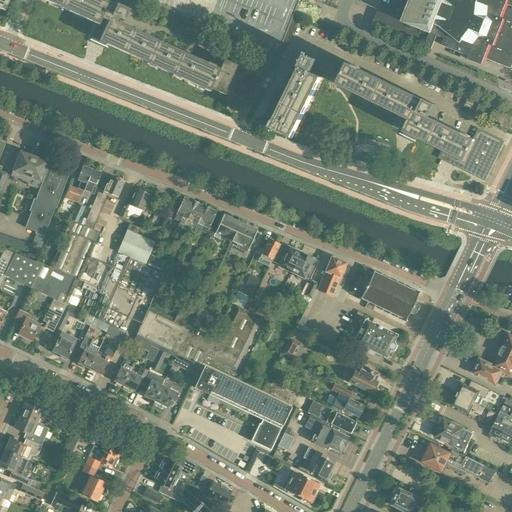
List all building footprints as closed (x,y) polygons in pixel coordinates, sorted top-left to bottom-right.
[(0,0),(0,8),(5,10),(8,0),(0,0)] [(97,0),(45,0),(97,24),(91,37),(209,91),(210,89),(223,94),(236,65),(223,59),(218,71),(115,24),(117,19),(122,21),(128,10),(115,4),(114,7),(107,4),(97,0)] [(145,0),(278,53),(299,0),(315,0),(326,4),(327,0),(145,0)] [(511,69),(511,65),(511,0),(393,0),(382,29),(372,25),(431,49),(437,36),(442,38),(440,45),(483,62),(484,58),(511,69)] [(419,101),(346,65),(345,67),(339,64),(340,62),(320,53),(305,54),(303,59),(300,57),(295,68),(301,71),(292,90),(290,89),(287,94),(289,95),(273,129),(292,139),(322,78),(409,120),(403,132),(404,132),(445,152),(442,157),(483,177),(500,143),(479,132),(474,142),(420,116),(422,113),(429,117),(435,105),(424,99),(418,111),(415,110),(419,101)] [(475,100),(469,97),(464,107),(470,110),(475,100)] [(509,130),(511,123),(511,116),(480,102),(476,112),(501,124),(500,126),(509,130)] [(28,155),(20,152),(11,176),(27,182),(26,185),(36,189),(36,187),(37,187),(41,178),(45,180),(49,171),(44,169),(46,163),(47,162),(37,159),(38,156),(29,153),(28,155)] [(49,163),(46,163),(44,169),(49,171),(45,180),(41,178),(37,187),(39,188),(35,200),(33,199),(29,211),(31,212),(25,229),(34,232),(34,234),(43,237),(54,208),(55,208),(69,170),(49,163)] [(84,190),(92,169),(87,168),(87,167),(84,166),(83,166),(82,166),(77,180),(80,181),(77,189),(69,186),(64,199),(78,204),(83,192),(84,190)] [(96,187),(101,173),(100,173),(101,172),(96,170),(96,171),(92,169),(84,190),(83,192),(91,195),(94,187),(96,187)] [(71,220),(50,267),(78,278),(81,272),(93,277),(98,265),(97,262),(88,257),(100,232),(92,229),(107,193),(117,197),(124,182),(123,182),(122,180),(120,179),(118,180),(115,178),(113,182),(109,180),(107,186),(105,185),(101,193),(98,191),(83,225),(78,223),(71,220)] [(143,211),(150,195),(149,192),(144,190),(141,191),(136,188),(129,205),(125,203),(119,216),(125,219),(129,211),(139,216),(141,211),(143,211)] [(183,226),(194,202),(192,200),(192,201),(184,197),(174,220),(179,222),(177,228),(181,230),(183,226)] [(197,223),(204,206),(198,203),(194,202),(183,226),(189,229),(192,221),(197,223)] [(77,205),(71,220),(78,223),(84,208),(77,205)] [(206,234),(216,212),(208,208),(209,208),(204,206),(197,223),(192,235),(198,237),(200,231),(206,234)] [(223,215),(215,233),(221,236),(222,236),(221,237),(231,241),(239,223),(231,219),(231,218),(223,215)] [(230,243),(227,251),(237,256),(243,258),(248,248),(256,230),(249,226),(248,227),(239,223),(231,241),(237,244),(236,246),(230,243)] [(126,231),(136,235),(138,229),(129,225),(126,231)] [(154,243),(136,235),(126,231),(116,253),(145,265),(154,243)] [(270,263),(272,260),(279,245),(268,239),(259,258),(270,263)] [(290,273),(301,251),(295,248),(294,250),(287,247),(278,267),(290,273)] [(0,258),(0,325),(6,312),(0,309),(0,284),(4,275),(20,283),(54,299),(55,300),(60,292),(70,297),(78,278),(50,267),(5,249),(0,258)] [(301,251),(290,273),(304,280),(305,279),(309,280),(318,261),(306,255),(306,254),(301,251)] [(338,285),(342,286),(349,269),(347,269),(348,265),(346,264),(346,263),(331,257),(317,291),(333,297),(338,285)] [(351,289),(349,292),(350,293),(360,297),(359,298),(359,299),(361,299),(366,301),(366,302),(367,303),(364,308),(372,311),(375,307),(375,306),(382,309),(381,310),(383,310),(383,309),(389,312),(389,313),(390,314),(390,313),(394,314),(397,316),(396,318),(397,318),(398,317),(404,320),(405,322),(406,321),(405,319),(409,313),(414,315),(415,313),(416,313),(419,306),(418,306),(420,303),(414,300),(418,294),(420,293),(419,292),(417,293),(411,290),(412,288),(411,288),(410,289),(404,286),(404,285),(403,284),(403,286),(396,282),(397,281),(396,281),(395,282),(388,279),(389,277),(388,277),(387,277),(387,276),(383,274),(383,275),(381,274),(382,274),(381,273),(380,275),(374,272),(375,270),(374,270),(373,271),(362,266),(361,267),(356,278),(351,289)] [(251,298),(258,284),(245,277),(238,291),(248,297),(251,298)] [(306,284),(299,298),(308,303),(317,284),(311,281),(309,285),(306,284)] [(238,291),(235,297),(245,302),(248,297),(238,291)] [(54,299),(43,321),(46,323),(44,327),(53,332),(55,328),(63,312),(70,297),(60,292),(55,300),(54,299)] [(156,295),(150,307),(164,314),(170,301),(156,295)] [(235,297),(231,303),(236,305),(242,308),(245,302),(235,297)] [(260,304),(255,313),(266,318),(270,309),(260,304)] [(150,307),(135,338),(151,346),(159,350),(180,361),(199,370),(201,365),(206,357),(235,371),(262,318),(242,308),(236,305),(229,319),(225,317),(220,328),(224,330),(222,333),(201,322),(197,329),(192,326),(187,324),(191,315),(180,310),(175,319),(164,314),(150,307)] [(191,315),(187,324),(192,326),(200,308),(195,306),(191,315)] [(200,308),(192,326),(197,329),(201,322),(202,320),(208,323),(212,314),(206,311),(200,308)] [(23,324),(18,334),(32,341),(35,334),(36,334),(39,329),(38,329),(39,325),(27,319),(29,314),(19,310),(15,320),(23,324)] [(63,312),(55,328),(61,331),(69,315),(63,312)] [(93,318),(88,316),(84,323),(89,326),(93,318)] [(301,331),(307,319),(302,317),(296,328),(301,331)] [(353,343),(386,359),(390,351),(391,352),(395,343),(394,343),(397,335),(365,319),(353,343)] [(106,332),(109,326),(103,323),(100,330),(106,332)] [(110,326),(106,334),(115,338),(120,340),(124,333),(118,329),(110,326)] [(56,342),(52,351),(61,355),(60,357),(65,360),(66,358),(67,358),(76,340),(61,332),(60,334),(58,333),(54,341),(56,342)] [(511,336),(509,335),(494,366),(511,374),(511,336)] [(84,350),(78,363),(89,369),(95,357),(99,348),(92,344),(94,341),(85,336),(80,347),(84,350)] [(295,361),(304,345),(290,338),(282,353),(295,361)] [(118,346),(113,343),(110,341),(103,354),(112,358),(118,346)] [(151,346),(145,359),(152,362),(159,350),(151,346)] [(159,350),(153,362),(159,365),(164,353),(159,350)] [(125,356),(120,367),(121,367),(123,368),(125,364),(126,364),(129,358),(125,356)] [(95,357),(89,369),(100,374),(106,362),(95,357)] [(492,370),(494,366),(480,359),(472,373),(478,376),(486,380),(487,380),(488,377),(494,379),(497,372),(492,370)] [(180,361),(178,366),(187,371),(184,377),(193,382),(199,370),(180,361)] [(365,389),(370,392),(370,391),(373,391),(376,386),(374,383),(375,383),(374,382),(375,380),(378,374),(372,371),(372,370),(368,368),(368,369),(364,367),(353,361),(344,378),(350,381),(349,382),(365,389)] [(121,367),(114,381),(123,385),(130,371),(132,367),(126,364),(125,364),(123,368),(121,367)] [(204,366),(194,388),(198,390),(204,393),(262,420),(260,424),(259,423),(250,441),(270,451),(291,407),(204,366)] [(130,371),(123,385),(134,391),(137,386),(136,386),(139,381),(142,381),(147,371),(140,368),(137,374),(130,371)] [(151,379),(143,395),(144,396),(144,397),(147,399),(148,398),(154,401),(162,385),(151,379)] [(164,379),(162,385),(154,401),(168,407),(169,404),(172,405),(178,394),(181,387),(164,379)] [(459,389),(456,394),(475,403),(478,396),(484,398),(488,389),(477,384),(475,389),(460,382),(457,389),(459,389)] [(334,384),(332,390),(350,398),(352,393),(334,384)] [(332,403),(331,406),(335,408),(348,415),(348,413),(357,418),(363,406),(338,393),(336,399),(335,398),(332,403)] [(476,413),(471,410),(475,403),(456,394),(454,399),(453,399),(450,405),(474,417),(476,413)] [(25,403),(20,416),(36,423),(40,414),(62,425),(67,414),(56,409),(58,406),(57,405),(38,396),(37,400),(33,407),(25,403)] [(307,413),(310,414),(345,431),(349,433),(351,430),(353,431),(356,424),(355,423),(355,422),(336,413),(313,401),(307,413)] [(490,410),(484,422),(490,425),(495,413),(490,410)] [(492,429),(490,433),(500,438),(508,421),(510,417),(500,412),(498,416),(492,429)] [(327,450),(336,454),(337,451),(339,453),(343,446),(348,437),(343,435),(345,431),(310,414),(304,427),(316,432),(315,435),(314,434),(311,440),(314,442),(314,443),(327,450)] [(20,416),(14,428),(20,430),(26,433),(32,436),(30,441),(40,446),(45,436),(48,429),(36,423),(20,416)] [(473,433),(467,430),(444,419),(443,420),(442,420),(439,426),(440,426),(440,428),(434,425),(431,431),(437,434),(435,437),(438,438),(454,446),(453,448),(464,453),(469,444),(468,444),(473,433)] [(511,423),(508,421),(500,438),(510,443),(511,437),(511,423)] [(100,449),(118,457),(123,446),(94,433),(91,438),(103,443),(100,449)] [(288,451),(294,438),(285,434),(279,446),(288,451)] [(10,439),(5,450),(20,456),(28,460),(29,460),(31,456),(33,456),(34,456),(36,455),(38,454),(39,453),(42,446),(40,446),(30,441),(27,447),(23,445),(15,441),(10,439)] [(482,472),(484,466),(466,457),(448,448),(446,452),(431,444),(431,445),(430,445),(427,450),(428,451),(426,454),(424,453),(421,459),(423,460),(422,462),(442,472),(445,466),(465,476),(466,472),(490,483),(493,477),(482,472)] [(68,445),(64,454),(70,456),(74,448),(68,445)] [(93,446),(84,464),(96,469),(100,462),(112,468),(118,457),(100,449),(93,446)] [(307,469),(326,479),(326,478),(329,479),(332,473),(330,472),(330,471),(333,464),(323,459),(325,456),(316,451),(315,452),(308,448),(302,458),(311,462),(307,469)] [(5,450),(0,461),(0,466),(3,468),(11,471),(9,477),(23,484),(33,489),(36,482),(21,475),(28,460),(20,456),(5,450)] [(255,452),(252,459),(263,463),(265,455),(255,452)] [(159,470),(177,479),(181,472),(187,475),(188,473),(190,475),(195,467),(196,468),(196,467),(178,456),(178,457),(176,460),(172,459),(171,462),(164,458),(163,461),(161,462),(159,467),(159,469),(159,470)] [(96,469),(84,464),(81,472),(90,476),(85,487),(82,486),(79,494),(97,502),(106,483),(93,477),(96,469)] [(495,471),(484,466),(482,472),(493,477),(495,471)] [(174,486),(177,479),(159,470),(158,471),(157,472),(154,477),(154,479),(153,482),(164,486),(161,493),(179,502),(180,502),(181,499),(182,496),(178,492),(179,490),(174,486)] [(293,471),(284,490),(287,491),(288,493),(292,495),(294,494),(310,502),(319,484),(310,479),(303,476),(293,471)] [(196,488),(202,491),(208,479),(202,475),(196,488)] [(0,497),(3,499),(8,501),(13,490),(15,485),(3,480),(2,482),(0,481),(0,497)] [(226,504),(229,499),(228,498),(231,492),(226,490),(227,488),(221,485),(221,486),(212,482),(210,487),(209,487),(208,489),(209,489),(205,496),(222,505),(218,511),(228,511),(231,507),(226,504)] [(23,484),(19,492),(41,501),(44,494),(33,489),(23,484)] [(410,493),(398,487),(394,495),(396,496),(392,505),(400,510),(402,511),(418,511),(414,510),(416,505),(421,508),(425,501),(420,498),(422,493),(412,489),(410,493)] [(158,504),(162,496),(146,488),(142,495),(158,504)] [(52,490),(45,504),(55,508),(57,504),(71,510),(76,501),(52,490)]
